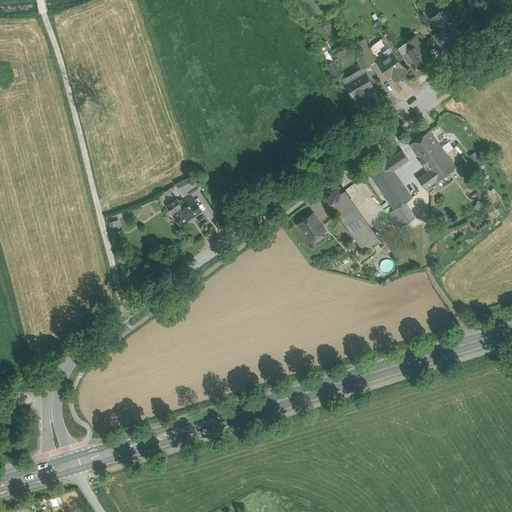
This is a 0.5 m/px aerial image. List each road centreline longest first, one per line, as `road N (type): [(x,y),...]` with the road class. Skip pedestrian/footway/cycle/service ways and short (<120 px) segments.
road 1 (tertiary): [(511,29),(58,371)]
road 2 (primary): [(72,463),(511,330)]
road 3 (track): [(40,0),(130,331)]
road 4 (track): [(476,341),(430,272),(425,203),(411,172),(418,167),(387,122)]
